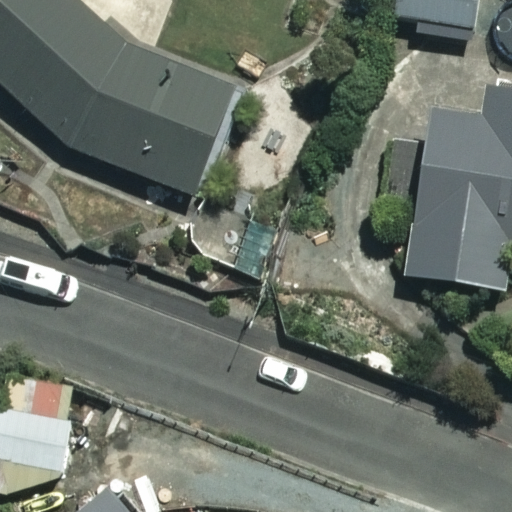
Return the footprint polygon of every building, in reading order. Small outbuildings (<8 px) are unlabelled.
[(98,37),(54,0),(16,0),(0,19),(0,91),(60,150),(191,205),(233,106),(98,37)] [(511,103),(484,100),(480,132),(425,126),(406,288),(498,298),(503,257),(511,257),(511,103)] [(348,257),(305,228),(277,268),(320,298),(348,257)] [(64,413),(0,422),(0,492),(74,482),(64,413)] [(121,511),(107,494),(83,511),(121,511)]
